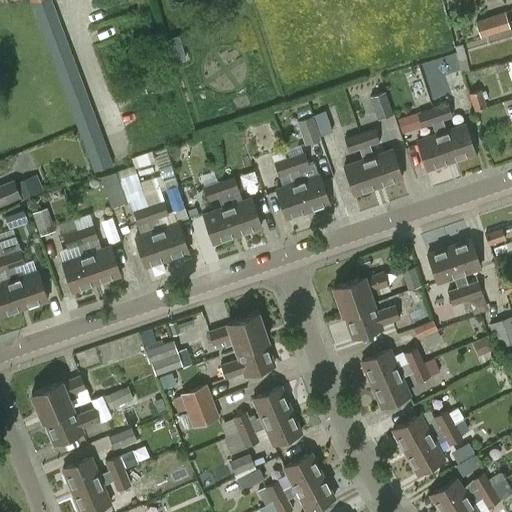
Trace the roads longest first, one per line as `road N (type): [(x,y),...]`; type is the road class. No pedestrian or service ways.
road 1 (residential): [(281,262),(0,358)]
road 2 (residential): [(394,511),(354,447),(281,262)]
road 3 (residential): [(511,183),(281,262)]
